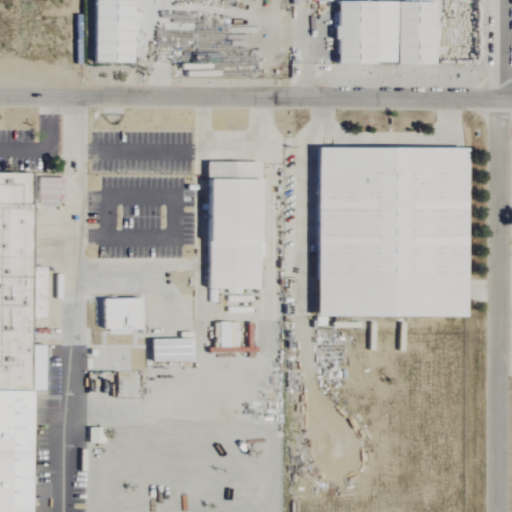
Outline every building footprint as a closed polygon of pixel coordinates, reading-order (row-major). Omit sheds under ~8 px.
[(127,64),(127,0),(89,0),(89,63),(127,64)] [(430,65),(430,2),(333,1),(332,65),(430,65)] [(460,318),(461,149),(312,149),(311,318),(460,318)] [(203,289),(255,289),(255,163),(203,163),(203,289)] [(0,511),(25,511),(25,392),(43,392),(43,345),(28,345),(28,316),(40,316),(40,301),(26,301),(27,174),(0,174),(0,511)] [(147,362),(187,361),(186,339),(146,340),(147,362)]
